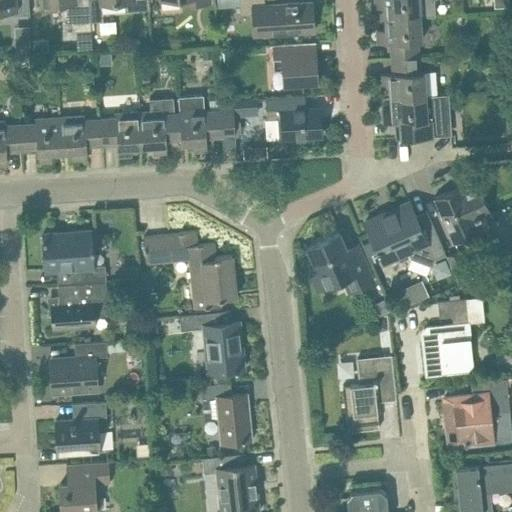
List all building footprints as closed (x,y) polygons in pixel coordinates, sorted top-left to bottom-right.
[(0,0),(0,10),(11,9),(11,16),(29,14),(30,14),(28,0),(0,0)] [(42,0),(43,6),(66,4),(67,24),(90,23),(90,16),(88,0),(42,0)] [(100,0),(100,1),(120,0),(124,0),(125,11),(149,9),(148,0),(100,0)] [(264,0),(238,0),(240,15),(250,14),(251,35),(314,30),(312,1),(265,4),(264,0)] [(374,0),(375,8),(384,7),(385,18),(420,16),(435,16),(434,0),(374,0)] [(421,40),(420,16),(385,18),(386,29),(377,30),(378,43),(390,42),(391,58),(418,56),(417,41),(421,40)] [(32,38),(33,52),(48,51),(47,37),(32,38)] [(302,43),(282,44),(272,45),(274,70),(282,69),(283,85),(297,84),(317,82),(316,54),(303,55),(302,43)] [(88,55),(77,56),(78,62),(83,67),(89,66),(88,55)] [(419,72),(418,56),(391,58),(393,73),(380,74),(381,87),(390,87),(390,98),(425,96),(436,95),(435,71),(419,72)] [(266,97),(267,119),(264,119),(266,139),(288,138),(289,141),(309,140),(308,136),(321,135),(319,107),(305,108),(304,94),(266,97)] [(448,94),(436,95),(425,96),(390,98),(391,109),(382,109),(383,123),(404,121),(405,137),(451,134),(448,94)] [(222,136),(219,101),(209,101),(210,110),(204,111),(203,106),(203,95),(178,97),(179,112),(181,139),(181,143),(193,142),(194,151),(207,150),(206,137),(222,136)] [(181,139),(179,112),(175,113),(173,97),(149,99),(150,110),(139,111),(142,146),(153,145),(154,154),(167,153),(166,140),(181,139)] [(233,100),(219,101),(222,136),(223,149),(236,148),(235,136),(235,129),(234,120),(233,100)] [(142,146),(139,111),(115,113),(115,117),(100,118),(102,145),(117,144),(118,156),(131,155),(131,147),(142,146)] [(102,145),(100,118),(84,119),(84,115),(59,116),(62,151),(73,150),(74,159),(87,158),(87,146),(102,145)] [(62,151),(59,116),(35,118),(35,122),(20,123),(22,150),(37,149),(39,162),(52,161),(51,152),(62,151)] [(22,150),(20,123),(4,124),(4,120),(0,120),(0,164),(7,164),(7,151),(22,150)] [(250,144),(243,149),(244,159),(259,158),(250,144)] [(434,197),(442,215),(453,243),(481,231),(481,230),(496,224),(490,212),(491,212),(478,184),(464,191),(461,185),(434,197)] [(365,221),(373,239),(383,262),(421,245),(428,260),(445,253),(435,229),(426,211),(416,215),(409,201),(393,208),(395,214),(369,225),(367,220),(365,221)] [(45,269),(57,269),(69,268),(70,281),(58,282),(58,284),(105,281),(106,280),(105,264),(93,265),(92,249),(94,249),(94,245),(92,245),(91,229),(43,232),(45,269)] [(143,236),(145,256),(146,263),(189,258),(194,310),(221,307),(220,299),(237,297),(234,269),(232,253),(215,255),(214,242),(197,243),(196,230),(179,231),(179,232),(143,236)] [(317,288),(335,280),(343,277),(349,291),(373,280),(370,273),(362,255),(351,260),(339,232),(307,246),(316,266),(309,269),(317,288)] [(458,282),(471,277),(459,249),(446,255),(458,282)] [(107,314),(105,281),(58,284),(59,297),(50,298),(53,329),(73,328),(95,327),(94,315),(107,314)] [(453,323),(446,324),(426,326),(424,329),(428,332),(429,341),(422,341),(426,374),(468,370),(473,363),(466,298),(437,300),(439,316),(452,315),(453,323)] [(209,312),(189,314),(179,315),(180,330),(203,327),(208,372),(244,368),(239,320),(210,324),(209,312)] [(107,356),(106,352),(144,350),(144,339),(94,341),(74,342),(75,357),(51,359),(54,392),(73,391),(96,389),(94,357),(107,356)] [(376,401),(396,398),(391,354),(372,356),(356,358),(359,383),(342,385),(348,431),(379,427),(376,401)] [(506,378),(502,378),(482,381),(484,392),(449,396),(453,428),(457,428),(459,443),(478,441),(493,440),(493,439),(511,438),(509,412),(506,378)] [(230,382),(210,384),(200,385),(200,386),(192,386),(193,399),(201,398),(216,397),(221,443),(232,442),(252,440),(247,392),(231,394),(230,382)] [(105,401),(92,401),(72,403),(72,404),(80,403),(81,418),(55,420),(58,452),(99,449),(97,427),(107,426),(105,401)] [(149,402),(137,402),(137,414),(149,413),(149,402)] [(245,452),(225,454),(202,457),(203,473),(216,472),(220,511),(250,511),(259,511),(254,463),(246,464),(245,452)] [(108,461),(86,462),(66,463),(67,483),(60,484),(61,511),(81,510),(96,510),(94,483),(109,482),(108,461)] [(511,461),(476,465),(456,467),(458,490),(454,490),(454,491),(462,491),(463,499),(459,499),(460,511),(492,511),(491,492),(511,489),(511,461)] [(170,463),(160,464),(161,474),(171,473),(170,463)] [(388,511),(386,493),(380,488),(352,491),(347,497),(348,511),(388,511)]
